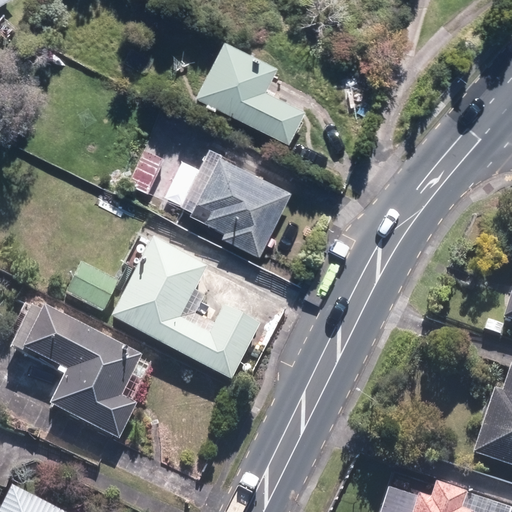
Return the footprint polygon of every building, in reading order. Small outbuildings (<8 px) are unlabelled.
[(222,40),(194,97),(288,143),(304,110),(264,90),(276,66),(222,40)] [(165,160),(142,148),(123,183),(145,195),(165,160)] [(290,191),(217,154),(185,214),(259,252),(290,191)] [(205,269),(150,240),(109,319),(230,381),(260,324),(224,306),(209,336),(179,320),(205,269)] [(117,282),(79,264),(64,295),(102,313),(117,282)] [(511,282),(500,317),(511,320),(511,282)] [(121,397),(141,356),(42,308),(22,351),(65,371),(48,406),(118,440),(135,404),(121,397)] [(511,363),(509,363),(500,391),(492,388),(470,452),(511,466),(511,363)] [(469,511),(470,511),(459,508),(464,492),(432,481),(427,497),(415,493),(408,511),(469,511)] [(60,511),(12,487),(0,510),(0,511),(60,511)]
